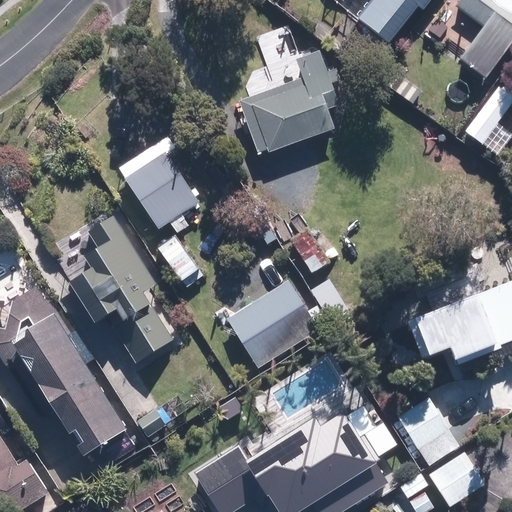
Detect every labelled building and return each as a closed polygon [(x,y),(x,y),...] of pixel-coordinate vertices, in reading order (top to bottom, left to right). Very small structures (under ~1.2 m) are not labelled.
[(365,0),(354,15),(387,40),(416,4),(422,8),(428,0),(365,0)] [(511,0),(448,0),(448,1),(510,46),(511,42),(511,0)] [(311,33),(326,43),(332,33),(317,24),(311,33)] [(289,26),(258,38),(272,75),(303,63),(289,26)] [(237,101),(256,153),(266,149),(267,152),(362,118),(342,63),(237,101)] [(168,221),(176,233),(188,225),(180,214),(199,201),(166,153),(175,147),(165,134),(115,168),(157,229),(168,221)] [(105,312),(135,362),(171,339),(141,291),(153,283),(112,215),(87,230),(96,245),(83,254),(90,266),(69,279),(93,319),(105,312)] [(257,233),(266,245),(274,239),(266,227),(257,233)] [(293,244),(312,273),(332,261),(313,231),(293,244)] [(181,280),(186,287),(203,275),(173,234),(155,246),(179,281),(181,280)] [(446,344),(451,357),(494,340),(496,344),(511,337),(511,279),(475,293),(474,290),(412,315),(413,318),(406,320),(419,355),(446,344)] [(227,318),(259,367),(318,328),(287,280),(227,318)] [(75,444),(81,454),(124,427),(34,285),(0,306),(0,358),(4,365),(7,363),(14,365),(45,415),(53,410),(67,430),(72,427),(80,440),(75,444)] [(300,379),(283,394),(258,446),(346,488),(349,482),(369,492),(392,444),(324,411),(332,394),(300,379)] [(427,398),(398,416),(406,429),(405,431),(423,459),(418,462),(423,469),(459,447),(447,428),(427,398)] [(138,420),(152,441),(169,430),(166,425),(179,416),(168,400),(138,420)] [(0,511),(8,511),(45,489),(25,457),(16,463),(0,437),(0,511)] [(428,473),(449,505),(484,483),(463,451),(428,473)] [(400,485),(407,497),(426,485),(420,473),(400,485)] [(417,511),(402,490),(383,503),(389,511),(417,511)]
